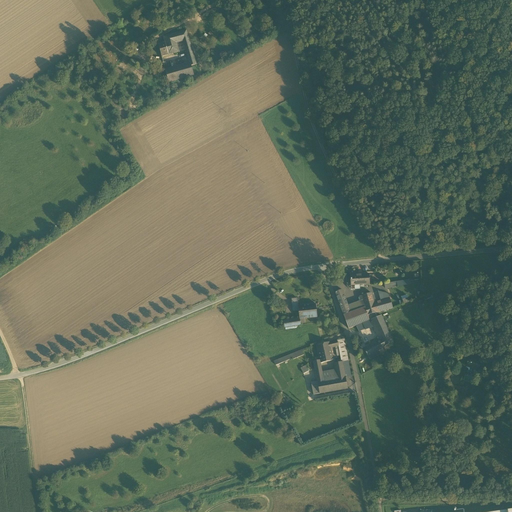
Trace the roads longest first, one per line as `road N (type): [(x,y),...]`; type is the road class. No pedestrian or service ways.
road 1 (unclassified): [(0,378),(86,357),(280,276),(321,270)]
road 2 (unclassified): [(379,505),(347,334),(321,270)]
road 3 (unclassified): [(321,270),(511,248)]
road 4 (track): [(38,511),(23,384),(0,334)]
road 5 (track): [(511,501),(378,498)]
